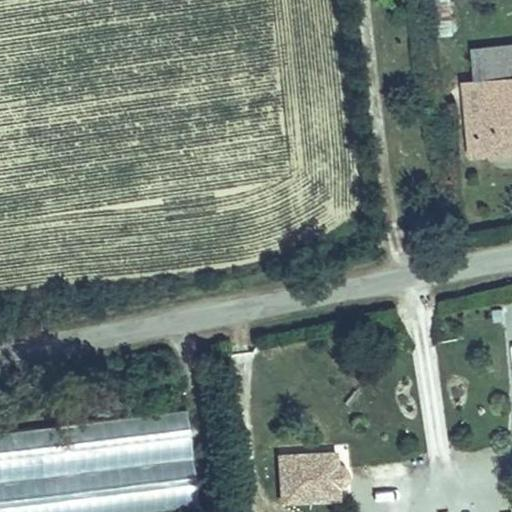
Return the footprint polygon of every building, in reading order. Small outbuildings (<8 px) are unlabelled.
[(507,104),(511,103),(511,46),(500,48),(504,77),(507,104)] [(504,77),(500,48),(490,49),(493,79),(504,77)] [(511,153),(511,103),(507,104),(508,113),(484,115),(489,156),(511,153)] [(191,401),(0,425),(0,511),(75,511),(203,497),(191,401)] [(278,448),(279,505),(345,504),(344,447),(278,448)]
